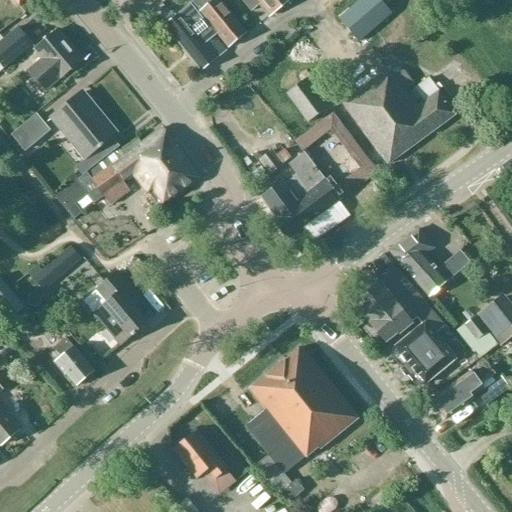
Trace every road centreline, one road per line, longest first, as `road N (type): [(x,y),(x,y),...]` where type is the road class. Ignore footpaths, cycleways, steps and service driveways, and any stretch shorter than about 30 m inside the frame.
road 1 (tertiary): [(267,295),(234,232),(229,188),(76,0)]
road 2 (residential): [(0,480),(194,301),(218,335)]
road 3 (tertiary): [(480,511),(305,292)]
road 4 (tertiary): [(305,292),(511,146)]
road 5 (tertiary): [(44,511),(177,393),(218,335)]
